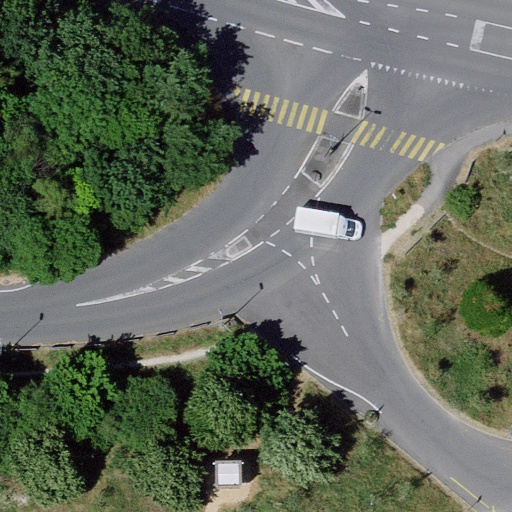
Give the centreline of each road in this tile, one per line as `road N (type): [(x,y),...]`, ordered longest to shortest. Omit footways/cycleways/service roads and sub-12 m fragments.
road 1 (unclassified): [(383,19),(343,130),(310,182),(209,272),(90,305),(0,313)]
road 2 (tertiary): [(383,19),(511,49)]
